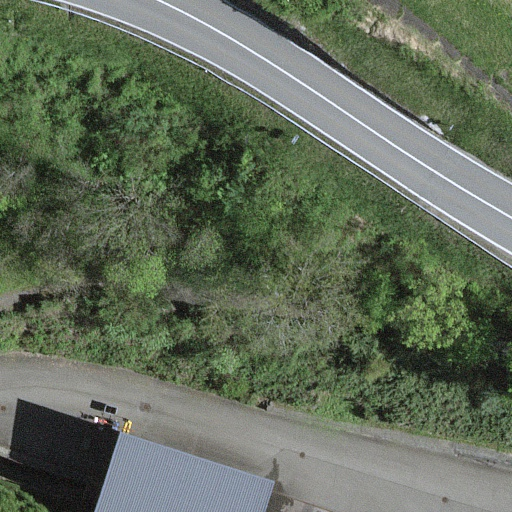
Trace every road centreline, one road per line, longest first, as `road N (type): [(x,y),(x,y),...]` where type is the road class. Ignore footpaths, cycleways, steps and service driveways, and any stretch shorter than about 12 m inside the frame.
road 1 (unclassified): [(511,499),(90,383),(0,372)]
road 2 (secondary): [(158,0),(247,46),(511,217)]
